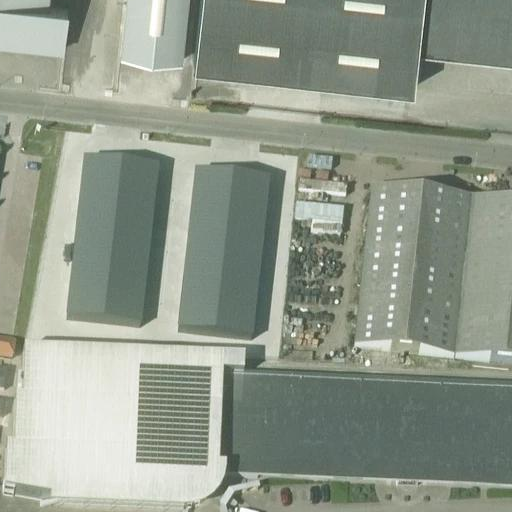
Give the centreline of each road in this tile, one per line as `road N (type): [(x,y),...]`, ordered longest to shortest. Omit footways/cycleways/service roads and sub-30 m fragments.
road 1 (unclassified): [(511,157),(0,102)]
road 2 (unknown): [(21,104),(0,224)]
